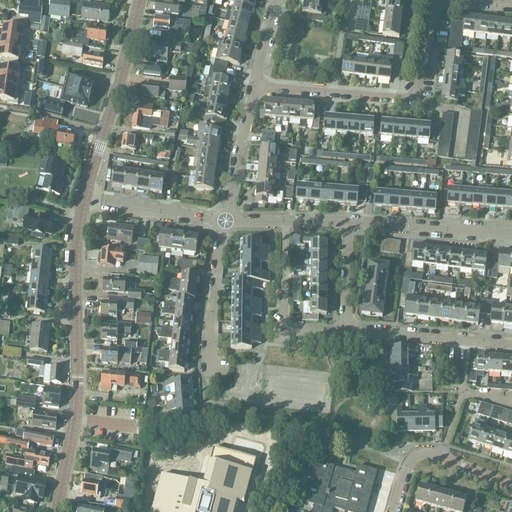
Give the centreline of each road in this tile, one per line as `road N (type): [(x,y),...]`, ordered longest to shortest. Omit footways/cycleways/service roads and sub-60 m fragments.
road 1 (tertiary): [(56,511),(75,420),(84,198)]
road 2 (residential): [(257,85),(415,95),(436,0)]
road 3 (tertiary): [(84,198),(140,0)]
road 4 (residential): [(345,331),(281,330),(284,223)]
road 5 (residential): [(511,346),(345,331)]
road 6 (residential): [(511,236),(347,225)]
road 7 (residential): [(209,371),(223,221)]
road 8 (residential): [(223,221),(84,198)]
road 9 (residential): [(223,221),(257,85)]
